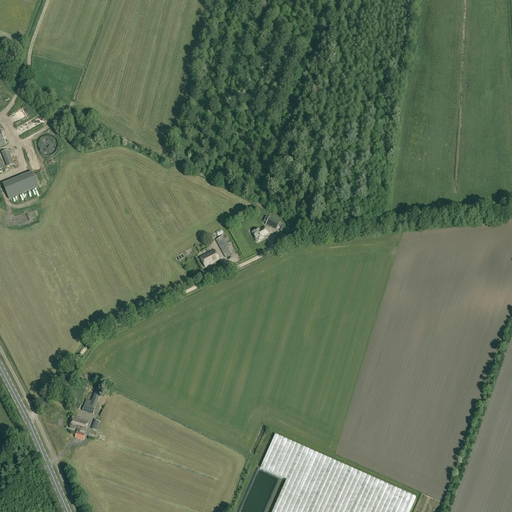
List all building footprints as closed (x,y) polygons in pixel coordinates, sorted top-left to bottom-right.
[(1,85),(7,92),(10,89),(3,83),(1,85)] [(30,108),(22,112),(25,118),(33,115),(30,108)] [(44,155),(47,156),(50,156),(53,155),(55,153),(57,150),(58,148),(58,145),(58,142),(56,139),(53,137),(50,135),(46,135),(43,136),(40,138),(38,141),(37,144),(37,148),(39,151),(41,154),(44,155)] [(7,168),(14,165),(8,150),(1,153),(7,168)] [(32,174),(2,186),(8,199),(37,187),(32,174)] [(280,223),(270,218),(266,226),(276,231),(280,223)] [(252,233),(257,242),(263,239),(262,237),(268,234),(265,228),(259,231),(259,230),(252,233)] [(223,236),(216,240),(226,258),(233,254),(223,236)] [(214,251),(200,258),(205,268),(212,265),(211,264),(219,260),(214,251)] [(94,410),(94,408),(95,408),(100,397),(94,395),(90,404),(86,402),(84,407),(82,411),(93,415),(94,410)] [(81,419),(72,416),(69,428),(74,429),(74,428),(77,429),(75,438),(83,441),(85,435),(79,433),(80,430),(86,431),(88,422),(81,420),(81,419)] [(99,422),(94,420),(91,429),(95,431),(96,429),(97,429),(99,422)] [(408,511),(415,497),(381,482),(275,435),(261,468),(287,480),(272,511),(408,511)]
